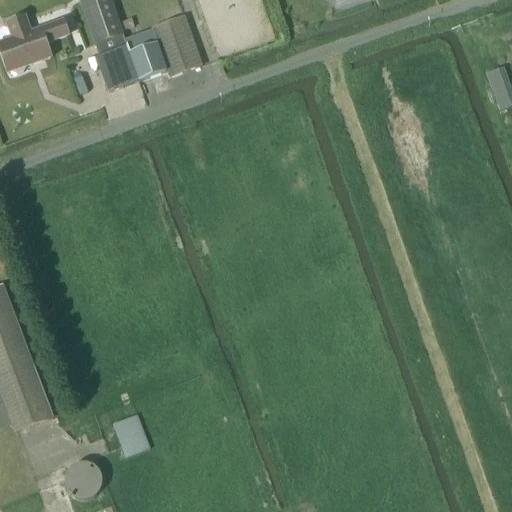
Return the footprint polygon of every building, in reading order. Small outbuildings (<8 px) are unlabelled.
[(108,0),(88,0),(81,3),(95,45),(99,57),(94,58),(107,94),(111,93),(139,83),(129,54),(126,47),(125,47),(121,36),(108,0)] [(156,40),(170,79),(200,67),(187,29),(183,18),(152,30),(156,40)] [(67,37),(62,22),(30,34),(25,19),(7,25),(12,40),(0,44),(0,54),(7,74),(10,73),(15,76),(23,73),(25,68),(50,59),(45,45),(67,37)] [(155,45),(129,54),(139,83),(165,74),(155,45)] [(498,72),(486,76),(498,112),(510,107),(498,72)] [(0,287),(0,395),(14,434),(51,420),(2,287),(0,287)] [(126,460),(150,450),(136,416),(112,426),(126,460)]
